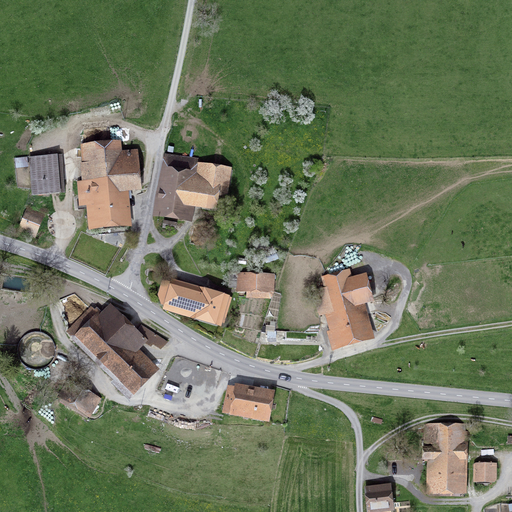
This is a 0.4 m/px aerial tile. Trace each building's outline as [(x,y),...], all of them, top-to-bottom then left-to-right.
[(124,223),(121,191),(131,191),(131,181),(140,176),(139,153),(119,154),(118,142),(84,144),(86,175),(79,176),(82,206),(88,205),(89,226),(124,223)] [(205,196),(219,197),(227,193),(231,169),(197,163),(197,161),(169,156),(160,213),(186,217),(188,205),(204,207),(205,196)] [(60,193),(57,158),(31,160),(33,195),(60,193)] [(30,167),(17,167),(18,187),(31,187),(30,167)] [(33,236),(41,215),(27,209),(19,230),(33,236)] [(364,275),(352,279),(349,270),(323,277),(326,288),(314,291),(320,315),(333,312),(335,322),(326,324),(329,332),(326,333),(330,347),(366,337),(357,305),(371,301),(364,275)] [(271,298),(272,292),(273,275),(262,275),(261,278),(252,278),(252,274),(239,274),(239,275),(230,275),(230,288),(248,289),(248,297),(271,298)] [(159,296),(162,304),(217,321),(223,300),(163,282),(159,296)] [(126,396),(152,371),(133,352),(143,342),(151,346),(153,344),(161,348),(167,342),(141,326),(136,334),(109,308),(99,319),(91,311),(69,333),(117,381),(120,378),(123,380),(117,386),(126,396)] [(29,370),(36,372),(42,371),(48,368),(52,364),(55,358),(56,352),(54,346),(51,340),(46,336),(40,334),(34,334),(28,335),(23,339),(19,344),(17,350),(18,357),(20,362),(24,367),(29,370)] [(95,401),(65,384),(58,396),(88,413),(95,401)] [(228,389),(224,412),(266,420),(271,397),(228,389)] [(466,435),(460,435),(460,419),(425,419),(425,459),(434,459),(434,491),(460,491),(460,439),(466,439),(466,435)] [(476,466),(476,480),(494,480),(494,466),(476,466)] [(366,492),(368,511),(391,511),(388,489),(381,490),(380,487),(371,489),(371,492),(366,492)]
